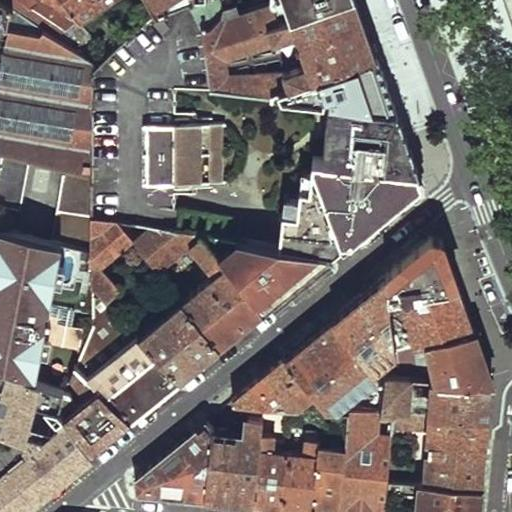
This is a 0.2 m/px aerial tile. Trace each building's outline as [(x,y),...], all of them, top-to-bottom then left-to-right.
[(63,164),(92,172),(92,70),(92,60),(0,0),(0,147),(31,155),(63,164)] [(0,0),(92,60),(92,38),(79,21),(64,0),(0,0)] [(64,0),(79,21),(109,0),(64,0)] [(145,0),(133,0),(147,22),(152,15),(145,0)] [(145,0),(152,15),(155,18),(189,5),(194,2),(194,0),(145,0)] [(194,0),(194,2),(189,5),(203,27),(219,14),(222,9),(221,0),(194,0)] [(219,14),(203,27),(205,45),(332,0),(221,0),(222,9),(219,14)] [(272,91),(377,54),(365,22),(357,0),(332,0),(205,45),(210,89),(272,95),(272,91)] [(146,224),(170,228),(171,199),(188,199),(188,194),(172,193),(172,179),(198,179),(225,180),(224,123),(200,122),(173,122),(173,109),(190,108),(190,101),(173,102),(173,86),(210,89),(205,45),(203,27),(189,5),(155,18),(152,15),(147,22),(92,70),(92,172),(92,216),(121,220),(146,224)] [(272,91),(272,95),(327,100),(396,107),(386,81),(377,54),(272,91)] [(396,107),(327,100),(319,158),(310,158),(305,189),(295,188),(292,211),(277,209),(273,244),(328,253),(340,243),(385,206),(420,177),(419,173),(410,147),(399,115),(396,107)] [(173,122),(200,122),(200,108),(190,108),(173,109),(173,122)] [(0,201),(19,207),(31,155),(0,147),(0,201)] [(63,164),(49,237),(91,248),(92,216),(92,172),(63,164)] [(172,193),(188,194),(198,193),(198,179),(172,179),(172,193)] [(91,285),(104,297),(119,285),(102,264),(134,237),(132,235),(121,220),(92,216),(91,248),(91,285)] [(241,324),(263,307),(217,252),(202,233),(170,228),(146,224),(132,235),(134,237),(159,267),(193,240),(216,267),(182,296),(220,341),(241,324)] [(49,237),(0,225),(0,366),(63,384),(68,374),(73,362),(92,322),(91,285),(91,248),(49,237)] [(386,272),(389,294),(459,280),(454,266),(444,236),(433,234),(386,272)] [(273,244),(235,238),(234,245),(227,244),(217,252),(263,307),(295,280),(328,253),(273,244)] [(332,316),(375,367),(397,347),(395,334),(391,309),(389,294),(386,272),(359,294),(332,316)] [(395,334),(397,347),(426,340),(476,329),(467,305),(459,280),(389,294),(391,309),(404,305),(411,331),(395,334)] [(155,394),(180,374),(137,331),(104,297),(91,285),(92,322),(73,362),(131,414),(155,394)] [(137,331),(180,374),(200,358),(220,341),(182,296),(137,331)] [(348,406),(375,408),(375,400),(360,386),(369,379),(384,384),(386,373),(379,372),(375,367),(332,316),(309,335),(286,354),(315,389),(328,404),(348,406)] [(481,345),(476,329),(426,340),(439,376),(493,380),(481,345)] [(262,398),(300,402),(315,389),(286,354),(259,375),(233,396),(247,397),(262,398)] [(112,430),(131,414),(73,362),(68,374),(81,389),(75,394),(69,388),(62,386),(58,403),(93,445),(112,430)] [(0,511),(10,511),(93,445),(58,403),(62,386),(63,384),(0,366),(0,511)] [(394,410),(404,411),(409,375),(386,373),(384,384),(381,409),(394,410)] [(491,400),(493,380),(439,376),(435,376),(433,413),(489,418),(491,400)] [(229,501),(252,503),(259,433),(262,398),(247,397),(243,435),(213,433),(206,499),(229,501)] [(323,404),(321,420),(346,421),(348,406),(328,404),(323,404)] [(342,511),(384,511),(386,491),(387,480),(391,434),(394,410),(381,409),(375,408),(348,406),(346,421),(344,446),(337,511),(342,511)] [(486,454),(489,418),(433,413),(404,411),(394,410),(391,434),(399,435),(399,428),(430,429),(427,483),(483,487),(486,454)] [(137,493),(206,499),(213,433),(213,426),(206,418),(171,447),(136,475),(137,493)] [(267,505),(282,506),(289,448),(274,447),(275,434),(259,433),(252,503),(267,505)] [(297,507),(313,509),(319,444),(320,438),(303,436),(303,449),(289,448),(282,506),(297,507)] [(325,510),(337,511),(344,446),(319,444),(313,509),(325,510)] [(480,511),(481,506),(483,487),(427,483),(387,480),(386,491),(418,495),(416,511),(480,511)]
